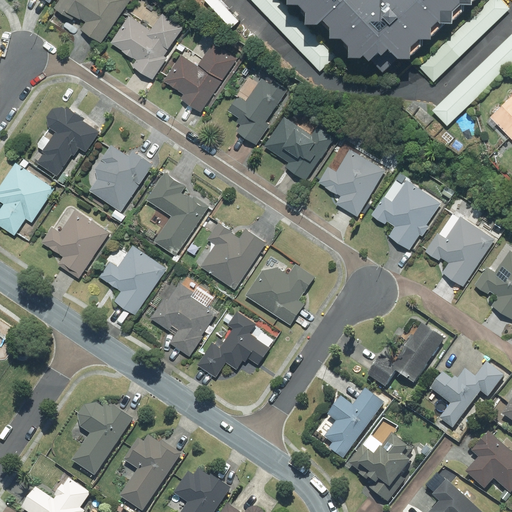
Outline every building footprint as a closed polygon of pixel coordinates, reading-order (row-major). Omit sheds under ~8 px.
[(107,42),(132,0),(63,0),(59,8),(88,26),(86,29),(107,42)] [(282,0),(254,0),(320,70),(335,55),(282,0)] [(284,0),(337,56),(401,61),(461,0),(284,0)] [(436,83),(511,6),(505,0),(488,0),(421,68),(436,83)] [(155,79),(186,28),(165,15),(156,29),(132,14),(114,42),(140,58),(135,66),(155,79)] [(511,66),(511,36),(436,112),(451,127),(511,66)] [(206,114),(239,58),(215,44),(203,64),(185,53),(168,82),(187,93),(182,101),(206,114)] [(241,98),(233,110),(242,115),(238,122),(245,126),(240,133),(258,144),(292,89),(275,79),(272,84),(264,79),(249,103),(241,98)] [(410,95),(400,109),(420,123),(430,109),(410,95)] [(500,125),(511,137),(511,98),(488,120),(496,128),(500,125)] [(54,139),(48,135),(40,146),(47,150),(38,162),(61,177),(81,146),(88,151),(103,129),(69,106),(68,106),(67,105),(66,105),(65,105),(64,105),(63,106),(62,106),(61,106),(60,106),(59,107),(58,107),(57,108),(56,109),(55,110),(54,111),(53,112),(53,113),(52,114),(52,115),(52,116),(51,117),(51,118),(51,119),(51,120),(51,121),(51,122),(51,123),(52,123),(52,124),(52,125),(53,126),(53,127),(54,128),(59,131),(54,139)] [(323,127),(317,136),(287,116),(268,146),(282,156),(288,147),(297,152),(287,168),(309,182),(338,137),(323,127)] [(131,156),(114,145),(97,171),(103,175),(93,191),(126,212),(156,164),(135,150),(131,156)] [(389,167),(355,147),(341,171),(332,166),(323,183),(343,195),(338,204),(360,217),(389,167)] [(57,188),(18,163),(0,189),(0,191),(2,193),(0,196),(0,200),(6,205),(0,213),(0,224),(17,236),(29,218),(34,222),(57,188)] [(213,207),(167,175),(149,201),(173,217),(158,239),(180,254),(213,207)] [(394,188),(376,215),(389,224),(391,221),(398,226),(392,235),(413,250),(444,205),(409,181),(401,193),(394,188)] [(114,233),(77,210),(64,231),(56,226),(45,243),(67,257),(63,264),(86,278),(114,233)] [(455,212),(429,251),(443,260),(444,258),(452,263),(446,272),(467,286),(497,240),(455,212)] [(239,290),(269,242),(248,229),(243,236),(222,222),(211,239),(219,244),(204,267),(239,290)] [(511,248),(505,244),(479,286),(500,299),(495,308),(511,318),(511,248)] [(169,268),(135,246),(122,268),(113,262),(103,277),(125,291),(118,302),(139,315),(169,268)] [(293,272),(272,257),(262,271),(264,273),(249,294),(292,325),(302,310),(298,307),(319,277),(299,263),(293,272)] [(198,292),(181,281),(155,319),(172,331),(176,325),(182,329),(172,342),(193,357),(221,316),(195,297),(198,292)] [(262,325),(241,310),(236,317),(232,314),(226,322),(236,328),(222,347),(216,343),(200,366),(219,379),(231,363),(240,370),(250,357),(262,365),(274,348),(255,334),(262,325)] [(450,337),(428,322),(397,367),(384,358),(371,376),(390,389),(401,372),(418,383),(450,337)] [(441,419),(460,434),(479,410),(474,405),(484,393),(490,397),(507,376),(491,362),(477,379),(468,371),(459,382),(448,373),(435,389),(454,404),(441,419)] [(347,460),(390,403),(370,387),(358,402),(347,394),(325,423),(334,429),(327,438),(335,445),(332,449),(347,460)] [(137,419),(115,404),(113,409),(103,404),(102,404),(100,404),(99,404),(98,403),(97,403),(95,404),(94,404),(93,404),(92,404),(91,405),(90,405),(89,406),(88,407),(87,408),(86,409),(85,410),(84,411),(84,412),(83,413),(83,414),(83,415),(82,416),(82,417),(82,419),(82,420),(82,421),(82,422),(83,423),(83,425),(84,426),(84,427),(85,428),(86,429),(87,430),(93,434),(75,460),(97,476),(137,419)] [(511,450),(493,433),(475,452),(482,458),(469,473),(488,490),(498,480),(511,493),(511,450)] [(146,511),(184,455),(152,435),(147,442),(143,440),(130,461),(143,469),(124,498),(146,511)] [(217,511),(234,487),(197,463),(177,494),(190,502),(184,511),(217,511)] [(38,487),(24,508),(30,511),(90,511),(84,507),(93,493),(70,477),(55,499),(38,487)] [(487,511),(457,482),(442,497),(449,503),(440,511),(487,511)]
